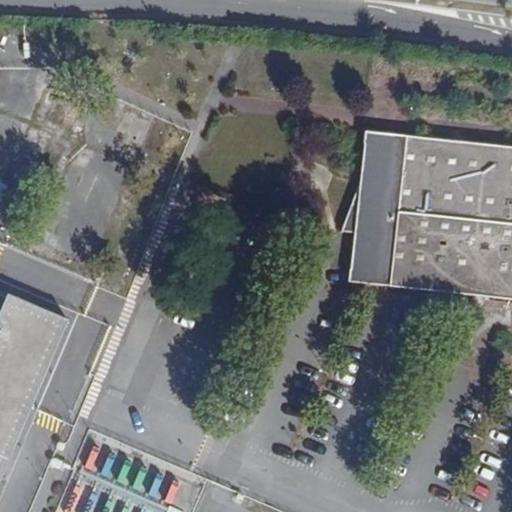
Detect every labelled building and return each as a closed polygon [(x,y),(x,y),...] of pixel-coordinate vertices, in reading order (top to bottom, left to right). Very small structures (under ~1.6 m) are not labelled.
[(112,66),(122,67),(123,40),(114,39),(112,66)] [(136,67),(146,68),(148,42),(138,41),(136,67)] [(350,282),(511,299),(511,147),(367,132),(361,182),(342,232),(355,233),(350,282)] [(0,199),(4,200),(8,183),(0,181),(0,199)] [(0,473),(65,319),(6,295),(0,309),(0,326),(1,326),(0,329),(0,473)] [(442,333),(454,339),(465,318),(453,312),(442,333)]
